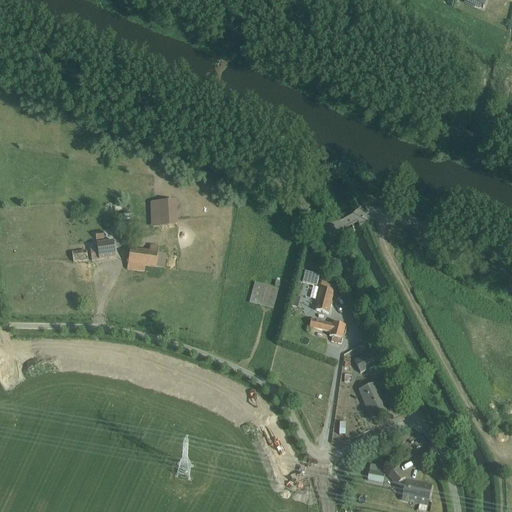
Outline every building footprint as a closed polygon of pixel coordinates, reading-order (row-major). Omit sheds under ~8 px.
[(462,0),(483,8),(486,0),(462,0)] [(511,24),(488,14),(484,24),(511,35),(511,33),(511,24)] [(176,203),(150,203),(151,229),(177,229),(176,203)] [(132,214),(123,215),(123,228),(132,227),(132,214)] [(103,232),(95,233),(96,241),(104,240),(103,232)] [(97,248),(90,249),(92,261),(116,258),(113,242),(97,244),(97,248)] [(130,249),(127,270),(144,272),(145,267),(164,269),(166,255),(158,253),(159,246),(150,245),(150,252),(130,249)] [(87,251),(72,253),(73,263),(88,261),(87,251)] [(319,276),(313,274),(313,276),(304,274),(302,283),(317,287),(319,276)] [(255,283),(249,304),(273,310),(278,290),(280,282),(275,281),(273,288),(255,283)] [(317,301),(315,311),(328,315),(336,286),(322,283),(320,289),(319,289),(316,301),(317,301)] [(311,320),(310,329),(330,334),(329,337),(332,338),(331,342),(341,345),(345,326),(333,323),(332,325),(311,320)] [(370,354),(354,361),(360,374),(376,366),(370,354)] [(376,384),(359,391),(371,419),(386,413),(382,402),(383,402),(376,384)] [(369,471),(380,473),(381,467),(370,465),(369,471)] [(398,468),(388,476),(396,486),(397,486),(400,488),(403,490),(402,499),(428,504),(431,487),(405,482),(405,478),(398,468)] [(380,473),(369,471),(367,481),(383,484),(385,474),(380,473)]
